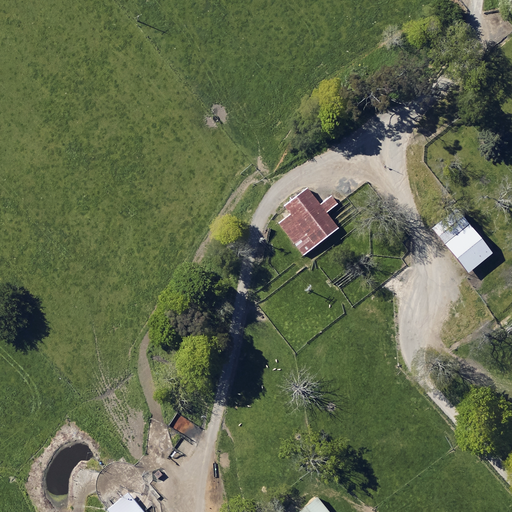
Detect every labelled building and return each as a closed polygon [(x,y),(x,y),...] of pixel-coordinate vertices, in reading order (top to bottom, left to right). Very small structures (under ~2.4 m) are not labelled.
[(307,189),(285,207),(290,214),(278,224),(303,255),(337,228),(326,213),(338,204),(331,195),(319,205),(307,189)] [(491,254),(455,209),(430,229),(465,273),(491,254)] [(199,430),(175,415),(168,426),(192,441),(199,430)] [(144,511),(129,493),(107,510),(108,511),(144,511)] [(328,511),(317,497),(303,508),(297,511),(328,511)]
